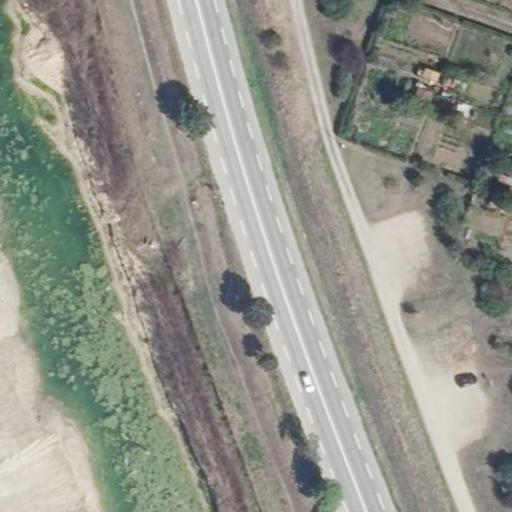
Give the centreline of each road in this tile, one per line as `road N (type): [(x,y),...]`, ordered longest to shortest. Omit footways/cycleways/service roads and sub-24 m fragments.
road 1 (primary): [(384,511),(243,168),(195,0)]
road 2 (primary): [(360,511),(237,154),(194,0)]
road 3 (primary): [(208,349),(172,306),(161,263),(151,0)]
road 4 (primary): [(106,0),(107,246),(102,284),(70,348)]
road 5 (primary): [(83,0),(73,142),(48,205),(0,260)]
road 6 (primary): [(265,490),(269,455),(256,402),(208,349)]
road 7 (primary): [(208,349),(148,329),(121,329),(70,348)]
